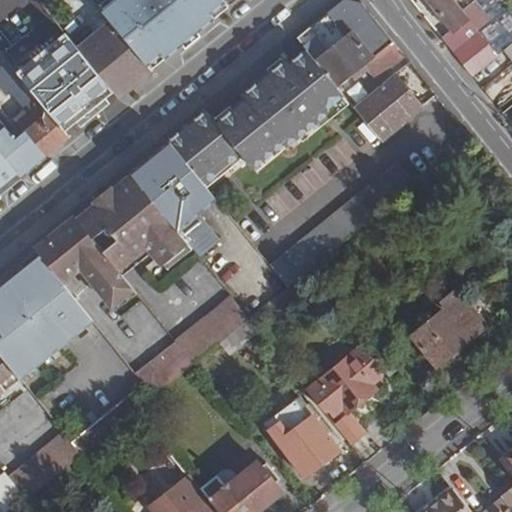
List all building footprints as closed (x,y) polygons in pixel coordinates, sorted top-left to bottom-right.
[(109,23),(150,72),(161,63),(211,23),(192,0),(112,0),(111,1),(99,11),(109,23)] [(192,0),(211,23),(229,8),(227,7),(221,0),(192,0)] [(346,0),(342,0),(296,38),(305,49),(337,88),(369,63),(380,77),(405,57),(361,3),(346,0)] [(426,0),(451,30),(458,40),(449,47),(474,78),(500,57),(479,31),(490,21),(474,1),(475,0),(426,0)] [(76,49),(83,57),(102,81),(117,99),(150,72),(109,23),(76,49)] [(451,30),(441,38),(449,47),(458,40),(451,30)] [(0,54),(22,81),(31,74),(0,34),(0,54)] [(245,98),(215,123),(206,112),(170,142),(204,184),(240,155),(252,170),(284,145),(285,148),(328,113),(326,110),(343,96),(337,88),(305,49),(288,63),(285,60),(243,95),(245,98)] [(0,90),(0,98),(22,81),(0,54),(0,89),(0,90)] [(102,81),(83,57),(35,98),(36,100),(60,129),(90,104),(84,96),(102,81)] [(353,108),(380,143),(409,119),(421,109),(395,75),(353,108)] [(0,153),(20,177),(68,139),(60,129),(36,100),(14,117),(25,131),(12,141),(0,125),(0,153)] [(452,133),(461,145),(470,138),(461,126),(452,133)] [(170,142),(131,174),(165,216),(204,184),(170,142)] [(0,189),(17,175),(0,153),(0,189)] [(416,185),(397,163),(270,267),(288,288),(305,274),(416,185)] [(131,174),(76,218),(118,270),(145,249),(150,256),(158,265),(187,243),(165,216),(131,174)] [(76,218),(35,251),(40,257),(62,284),(77,272),(82,277),(86,273),(92,280),(111,305),(132,288),(123,277),(118,270),(76,218)] [(150,256),(145,249),(118,270),(123,277),(150,256)] [(372,250),(352,267),(370,289),(391,272),(372,250)] [(62,284),(40,257),(0,289),(0,355),(20,380),(23,383),(95,324),(62,284)] [(86,273),(82,277),(87,283),(92,280),(86,273)] [(290,288),(262,309),(271,322),(299,301),(290,288)] [(442,301),(447,307),(412,336),(437,366),(486,328),(456,291),(442,301)] [(249,319),(232,299),(176,344),(194,365),(219,343),(249,319)] [(351,302),(337,313),(356,337),(370,327),(351,302)] [(249,319),(219,343),(230,357),(260,332),(249,319)] [(194,365),(176,344),(137,376),(154,398),(194,365)] [(363,346),(307,391),(324,411),(328,410),(334,416),(342,409),(345,407),(373,384),(381,378),(376,370),(380,367),(363,346)] [(0,396),(20,380),(0,355),(0,396)] [(340,451),(300,397),(266,422),(305,477),(340,451)] [(138,411),(127,398),(94,425),(105,438),(138,411)] [(324,411),(354,447),(368,434),(345,407),(342,409),(334,416),(328,410),(324,411)] [(94,425),(72,443),(83,456),(105,438),(94,425)] [(72,443),(64,433),(9,479),(24,498),(27,502),(83,456),(72,443)] [(511,452),(500,462),(511,476),(511,452)] [(217,480),(202,491),(209,500),(218,511),(258,511),(281,494),(275,486),(282,480),(268,462),(261,468),(257,463),(224,488),(217,480)] [(9,479),(5,475),(0,478),(0,511),(6,511),(24,498),(9,479)] [(151,508),(154,511),(218,511),(209,500),(190,478),(151,508)] [(281,494),(289,488),(282,480),(275,486),(281,494)] [(425,511),(470,511),(453,489),(425,511)] [(511,511),(511,491),(504,498),(508,502),(495,511),(511,511)]
